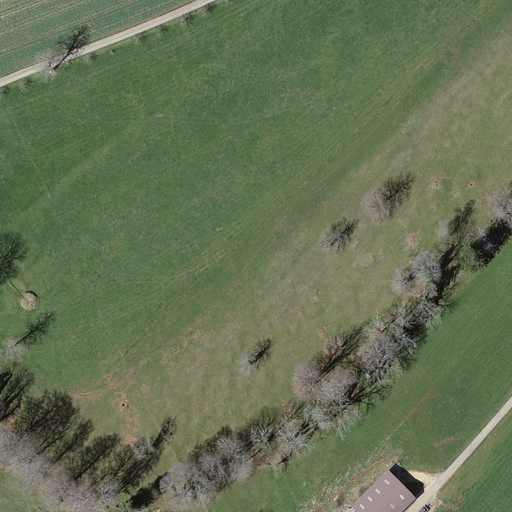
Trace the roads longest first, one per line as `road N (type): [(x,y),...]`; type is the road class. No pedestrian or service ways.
road 1 (unclassified): [(204,0),(0,82)]
road 2 (track): [(511,401),(412,511)]
